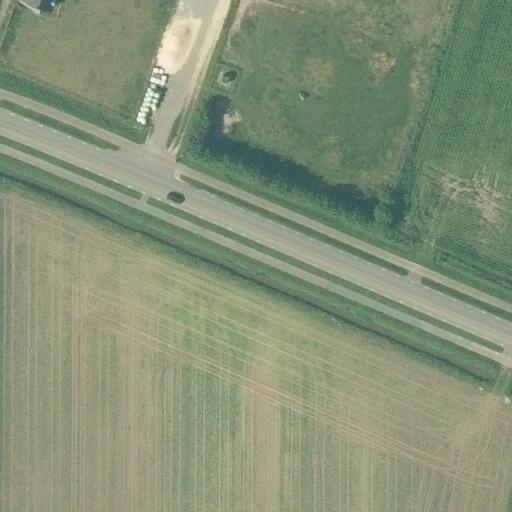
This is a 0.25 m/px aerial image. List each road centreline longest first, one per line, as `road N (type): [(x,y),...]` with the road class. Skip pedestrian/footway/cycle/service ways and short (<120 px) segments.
road 1 (tertiary): [(511,337),(150,181)]
road 2 (unclassified): [(150,181),(223,0)]
road 3 (tertiary): [(150,181),(0,123)]
